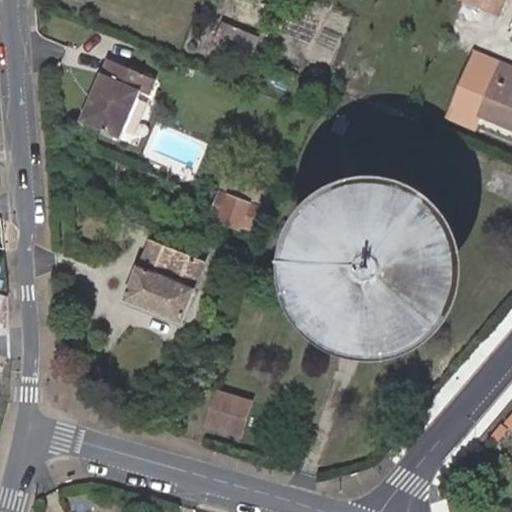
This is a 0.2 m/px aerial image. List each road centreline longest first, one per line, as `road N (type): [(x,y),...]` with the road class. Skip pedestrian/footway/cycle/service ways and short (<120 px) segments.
road 1 (residential): [(3,0),(29,347),(27,429)]
road 2 (residential): [(314,511),(27,429)]
road 3 (residential): [(379,511),(511,355)]
